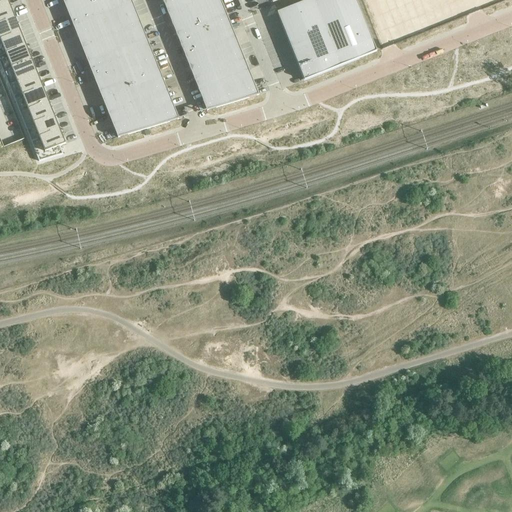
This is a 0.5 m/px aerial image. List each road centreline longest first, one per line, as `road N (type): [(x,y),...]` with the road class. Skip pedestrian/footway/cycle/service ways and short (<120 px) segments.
road 1 (unknown): [(511,206),(445,212),(352,248),(330,274),(291,283),(238,271),(132,297),(105,294),(106,261)]
road 2 (unclassified): [(31,0),(94,150),(123,154),(200,131)]
road 3 (unknown): [(0,293),(257,214)]
road 4 (unclassified): [(282,105),(511,15)]
road 5 (unclassified): [(148,0),(200,131)]
